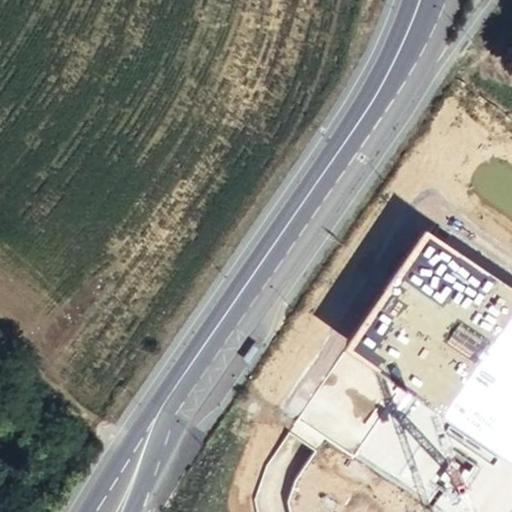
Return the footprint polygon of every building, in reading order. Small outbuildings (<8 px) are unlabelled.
[(413,219),(417,213),(419,210),(401,197),(373,233),(393,247),(413,219)] [(423,216),(417,213),(413,219),(418,223),(423,216)] [(510,275),(511,272),(478,247),(467,263),(500,289),(502,286),(510,275)] [(511,276),(510,275),(502,286),(507,290),(511,283),(511,276)] [(476,333),(498,301),(478,286),(455,317),(476,333)] [(509,308),(498,301),(476,333),(485,340),(509,308)]
